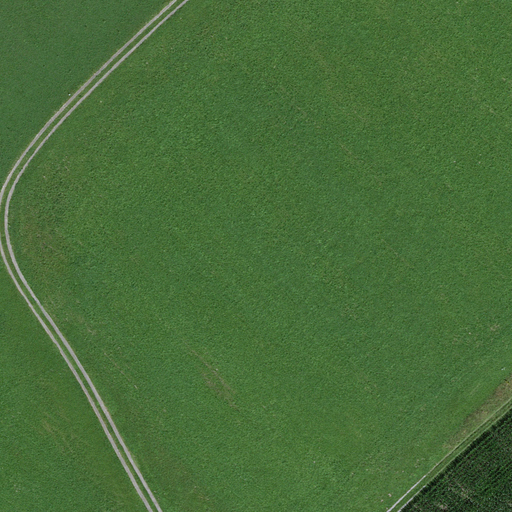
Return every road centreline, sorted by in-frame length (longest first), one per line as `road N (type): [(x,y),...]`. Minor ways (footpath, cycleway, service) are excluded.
road 1 (track): [(186,0),(27,156),(0,233),(13,271),(157,511)]
road 2 (track): [(511,406),(395,511)]
